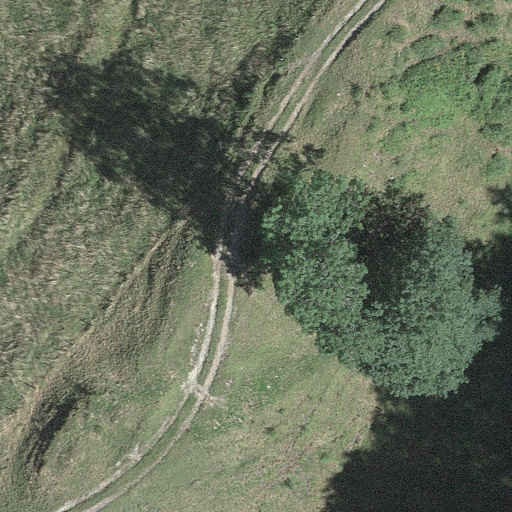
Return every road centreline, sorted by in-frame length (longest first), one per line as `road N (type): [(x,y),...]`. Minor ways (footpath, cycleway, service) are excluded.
road 1 (track): [(77,511),(135,475),(178,428),(222,321),(231,240),(249,179),(369,0)]
road 2 (track): [(0,248),(46,178),(130,0)]
